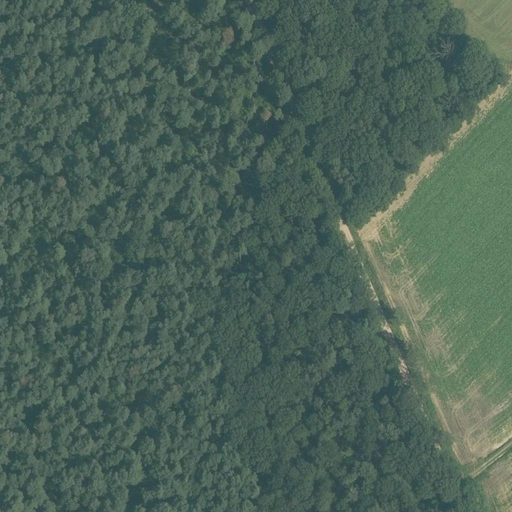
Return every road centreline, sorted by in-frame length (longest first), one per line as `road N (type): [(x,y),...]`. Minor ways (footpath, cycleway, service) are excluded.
road 1 (track): [(453,488),(251,0)]
road 2 (track): [(122,22),(0,255)]
